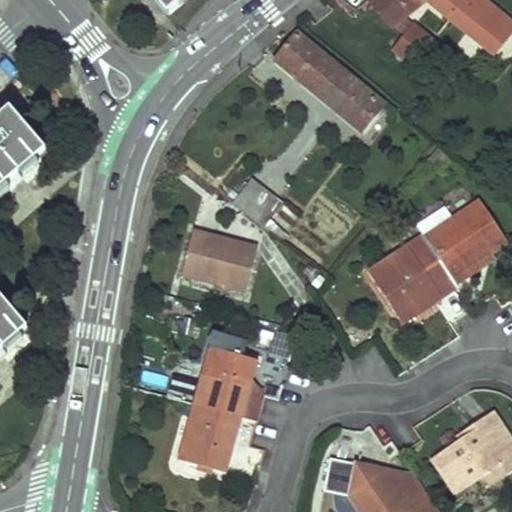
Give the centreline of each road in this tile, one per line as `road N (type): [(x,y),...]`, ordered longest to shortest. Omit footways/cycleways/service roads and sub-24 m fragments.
road 1 (tertiary): [(64,504),(137,146)]
road 2 (residential): [(511,371),(477,364),(398,400),(333,401),(309,412),(295,430),(275,511)]
road 3 (tertiary): [(165,98),(215,43),(271,0)]
